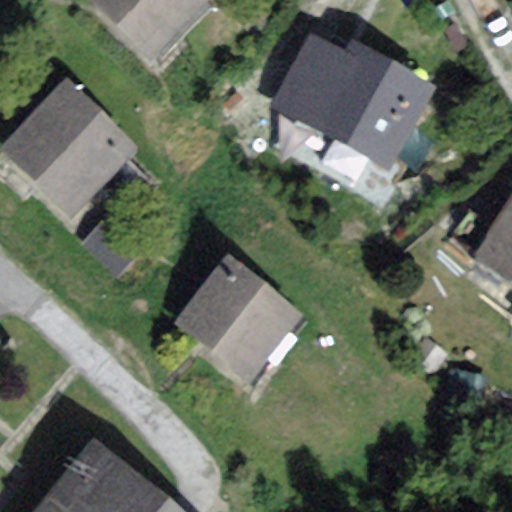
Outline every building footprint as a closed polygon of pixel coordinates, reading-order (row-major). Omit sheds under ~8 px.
[(207,5),(202,0),(81,0),(152,65),(207,5)] [(428,95),(345,52),(302,135),(385,178),(428,95)] [(131,158),(61,91),(0,154),(0,163),(66,226),(131,158)] [(511,202),(469,266),(511,295),(511,202)] [(145,259),(103,224),(80,252),(122,287),(145,259)] [(297,327),(221,265),(168,330),(245,392),(297,327)] [(163,511),(88,450),(38,511),(163,511)]
